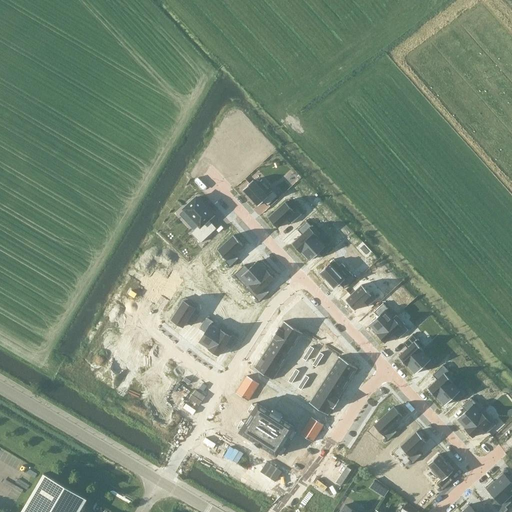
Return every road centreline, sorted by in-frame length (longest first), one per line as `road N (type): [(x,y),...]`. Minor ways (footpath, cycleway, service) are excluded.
road 1 (unclassified): [(157,482),(0,388)]
road 2 (residential): [(301,280),(203,173)]
road 3 (residential): [(479,471),(383,369)]
road 4 (residential): [(221,382),(273,305),(301,280)]
road 5 (residential): [(221,382),(119,304)]
road 6 (residential): [(383,369),(301,280)]
